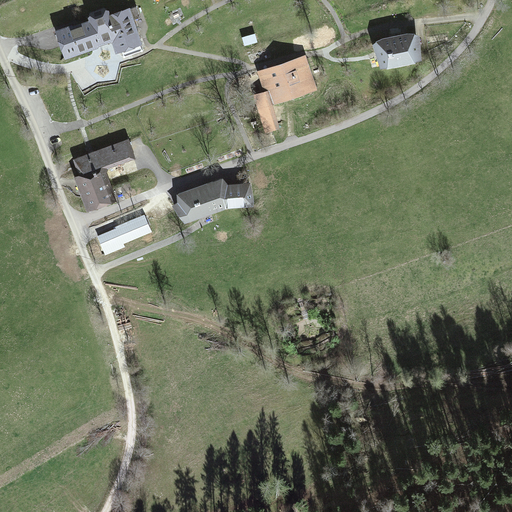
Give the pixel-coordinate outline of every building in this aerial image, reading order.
[(140,17),(136,6),(109,16),(107,11),(104,8),(91,13),(89,17),(91,21),(71,28),(71,26),(57,31),(66,56),(95,45),(95,42),(113,36),(117,51),(122,49),(124,56),(142,50),(140,43),(132,20),(140,17)] [(382,39),(383,43),(376,46),(383,66),(407,60),(418,59),(416,37),(409,38),(408,34),(382,39)] [(260,71),(266,91),(254,95),(265,131),(278,127),(271,104),(315,89),(304,57),(260,71)] [(128,140),(74,159),(80,175),(76,176),(87,209),(114,200),(103,169),(134,158),(128,140)] [(220,206),(250,204),(250,200),(252,199),(248,183),(226,185),(221,179),(179,194),(179,202),(175,205),(185,220),(215,209),(215,208),(220,206)] [(150,230),(144,216),(116,228),(117,229),(98,237),(105,253),(124,245),(122,242),(150,230)]
